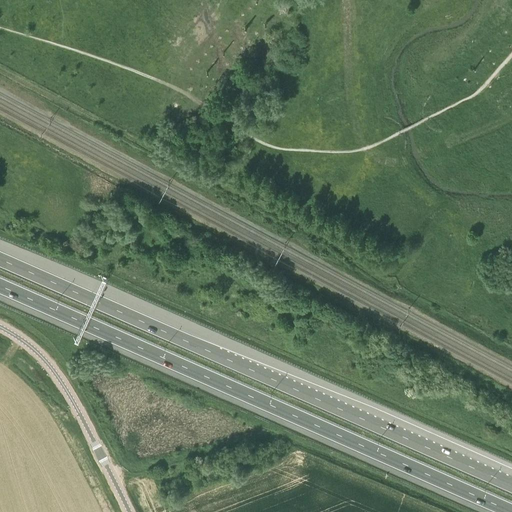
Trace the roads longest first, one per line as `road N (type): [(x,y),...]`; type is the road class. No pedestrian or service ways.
road 1 (motorway): [(511,486),(0,259)]
road 2 (motorway): [(0,287),(511,511)]
road 3 (track): [(0,68),(324,238),(380,282),(393,281)]
road 4 (tertiary): [(129,511),(62,382),(42,355),(0,327)]
